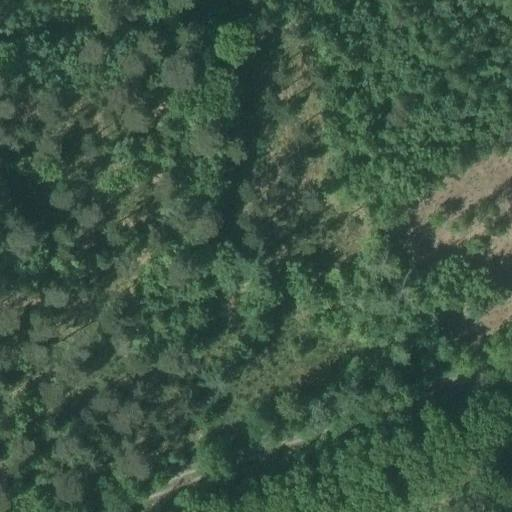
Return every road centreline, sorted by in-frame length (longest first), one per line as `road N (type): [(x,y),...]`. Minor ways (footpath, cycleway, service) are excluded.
road 1 (track): [(244,0),(204,470)]
road 2 (track): [(92,511),(480,373)]
road 3 (track): [(472,462),(442,465),(319,511)]
road 4 (track): [(472,511),(480,373)]
